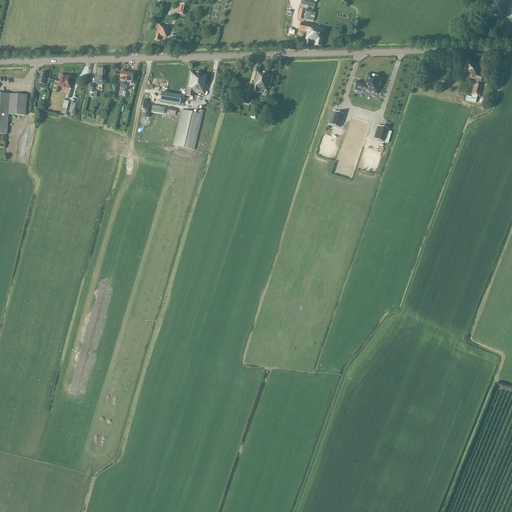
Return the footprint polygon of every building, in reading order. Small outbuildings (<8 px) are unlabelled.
[(488,13),(503,18),(505,11),(504,11),(506,0),(492,0),(491,5),(490,5),(488,13)] [(302,1),(301,10),(306,11),(308,11),(309,3),(302,1)] [(300,9),(298,19),(304,20),(306,11),(301,10),(300,9)] [(306,11),(304,20),(314,22),(315,13),(314,12),(308,11),(306,11)] [(302,22),(300,30),(307,32),(305,40),(316,42),(315,46),(322,46),(326,28),(316,26),(302,22)] [(169,27),(159,25),(156,35),(155,40),(160,41),(161,36),(164,37),(167,37),(169,27)] [(472,95),(472,97),(467,96),(466,101),(476,103),(477,96),(479,96),(479,97),(480,98),(481,96),(480,96),(482,86),(478,84),(479,82),(481,82),(483,75),(480,73),(482,67),(478,66),(478,65),(474,63),(467,60),(462,76),(475,81),(472,94),(472,95)] [(104,81),(105,69),(98,68),(97,76),(95,76),(94,84),(102,85),(103,85),(104,81)] [(264,73),(257,71),(254,81),(255,81),(252,91),(258,92),(259,90),(260,90),(264,73)] [(127,73),(124,86),(127,86),(128,83),(134,85),(136,78),(132,77),(133,74),(133,73),(132,73),(130,72),(130,73),(129,74),(127,73)] [(203,94),(207,75),(189,72),(187,84),(185,96),(193,97),(193,95),(193,94),(193,93),(194,93),(198,94),(198,93),(203,94)] [(36,83),(35,89),(38,90),(39,88),(46,89),(47,85),(44,84),(46,74),(40,73),(38,83),(36,83)] [(267,91),(272,74),(264,73),(260,90),(263,91),(263,90),(267,91)] [(71,89),(74,77),(61,74),(58,86),(68,89),(68,88),(71,89)] [(383,79),(368,74),(364,84),(357,81),(354,90),(362,93),(363,90),(377,95),(378,91),(379,91),(383,79)] [(15,87),(14,102),(22,102),(23,88),(15,87)] [(247,102),(250,102),(252,92),(246,90),(244,98),(248,100),(247,102)] [(446,90),(444,95),(462,100),(464,94),(446,90)] [(181,96),(161,93),(159,103),(179,106),(181,96)] [(164,115),(165,108),(152,105),(151,112),(164,115)] [(177,109),(168,107),(167,114),(175,116),(177,109)] [(173,145),(194,150),(203,111),(198,109),(197,114),(182,110),(173,145)] [(344,115),(336,112),(333,121),(330,120),(329,124),(339,128),(344,115)] [(388,129),(381,127),(377,137),(375,136),(374,139),(384,142),(388,129)]
